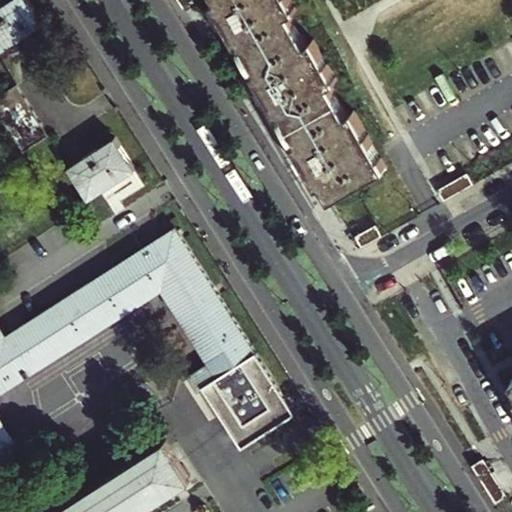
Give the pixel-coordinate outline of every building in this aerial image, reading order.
[(0,51),(44,23),(29,0),(11,0),(0,7),(0,51)] [(333,197),(388,166),(382,155),(380,156),(373,144),(375,143),(369,133),(367,134),(364,128),(366,127),(356,108),(350,112),(333,83),(340,79),(330,61),(327,62),(324,56),(326,55),(316,37),(309,41),(293,12),(299,8),(296,4),(295,4),(292,0),(215,0),(238,40),(243,38),(256,62),(254,66),(255,70),(280,113),(284,111),(297,134),(295,137),(295,141),(320,185),(325,183),(333,197)] [(18,84),(0,95),(0,110),(26,151),(51,134),(18,84)] [(117,136),(72,166),(91,197),(137,167),(117,136)] [(300,412),(178,225),(9,337),(0,323),(0,399),(166,291),(221,376),(207,386),(247,446),(300,412)] [(170,441),(62,511),(146,511),(196,480),(170,441)] [(505,490),(482,454),(472,461),(494,497),(505,490)]
